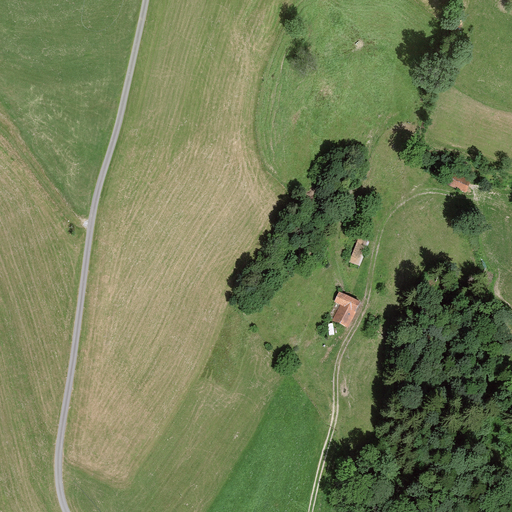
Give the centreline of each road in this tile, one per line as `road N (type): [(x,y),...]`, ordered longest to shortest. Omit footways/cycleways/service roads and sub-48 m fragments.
road 1 (track): [(66,511),(59,443),(90,223),(145,0)]
road 2 (track): [(471,196),(415,192),(390,211),(366,303),(339,356),(334,420),(311,511)]
road 3 (track): [(0,128),(70,217),(90,223)]
